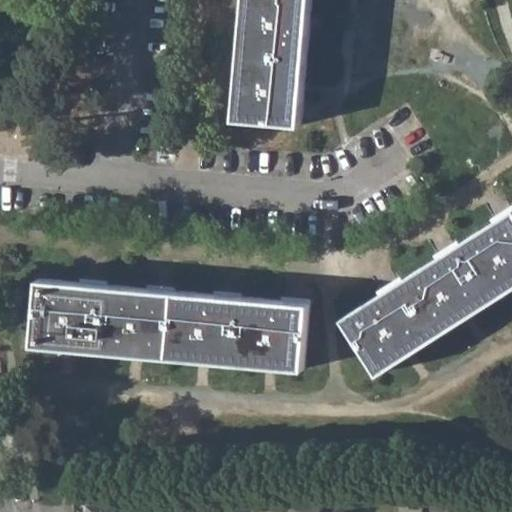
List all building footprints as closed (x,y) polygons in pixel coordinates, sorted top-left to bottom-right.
[(245,0),(235,120),(300,126),(310,0),(245,0)] [(511,212),(346,317),(381,372),(511,290),(511,212)] [(35,343),(304,369),(310,302),(40,278),(35,343)] [(404,511),(424,511),(424,508),(424,483),(404,484),(404,511)] [(424,483),(424,508),(446,511),(456,511),(460,489),(424,483)] [(286,488),(285,511),(303,511),(303,487),(286,488)] [(303,487),(303,511),(320,511),(320,487),(303,487)] [(186,490),(186,508),(245,506),(244,489),(186,490)] [(186,511),(186,508),(186,490),(170,491),(170,511),(186,511)] [(89,503),(89,511),(126,511),(126,502),(89,503)]
